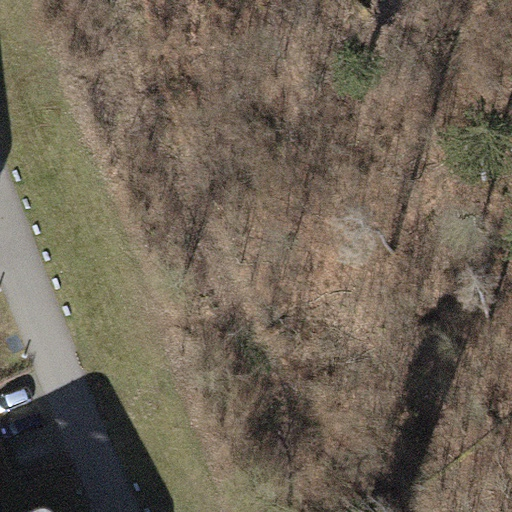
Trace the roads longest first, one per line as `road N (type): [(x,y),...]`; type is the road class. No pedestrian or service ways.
road 1 (track): [(132,0),(196,258),(319,511)]
road 2 (track): [(393,511),(255,374)]
